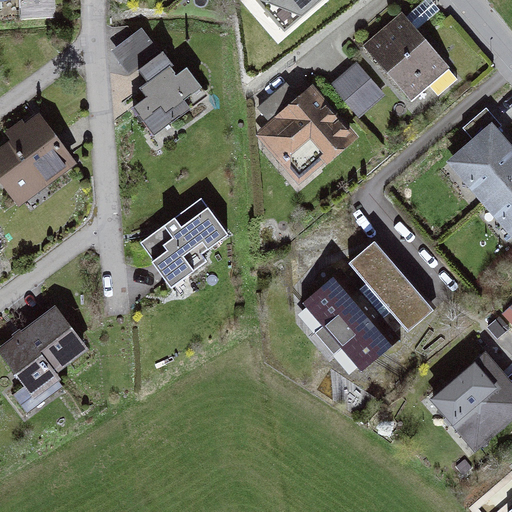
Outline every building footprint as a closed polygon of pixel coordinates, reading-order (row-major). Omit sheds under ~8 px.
[(280,0),(294,17),(313,0),(280,0)] [(465,85),(404,18),(364,52),(420,119),(465,85)] [(216,113),(148,31),(115,54),(146,92),(139,97),(146,108),(133,117),(162,153),(216,113)] [(335,90),(363,121),(387,101),(360,69),(335,90)] [(363,140),(319,89),(260,138),(303,192),(363,140)] [(76,170),(40,122),(0,154),(0,190),(18,214),(76,170)] [(448,171),(511,245),(511,154),(493,133),(448,171)] [(233,246),(201,202),(135,253),(171,301),(216,269),(212,262),(233,246)] [(350,274),(407,338),(431,318),(374,253),(350,274)] [(304,308),(365,376),(401,345),(341,277),(304,308)] [(89,359),(56,313),(0,353),(0,361),(40,416),(65,398),(55,384),(89,359)] [(511,427),(511,392),(485,360),(426,406),(473,460),(511,427)]
